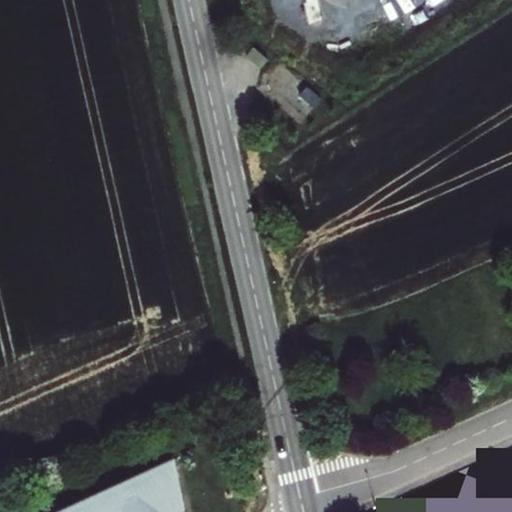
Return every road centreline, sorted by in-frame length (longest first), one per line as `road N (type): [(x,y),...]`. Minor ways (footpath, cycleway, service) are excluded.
road 1 (tertiary): [(302,508),(189,0)]
road 2 (unclassified): [(302,508),(319,493),(405,467),(511,419)]
